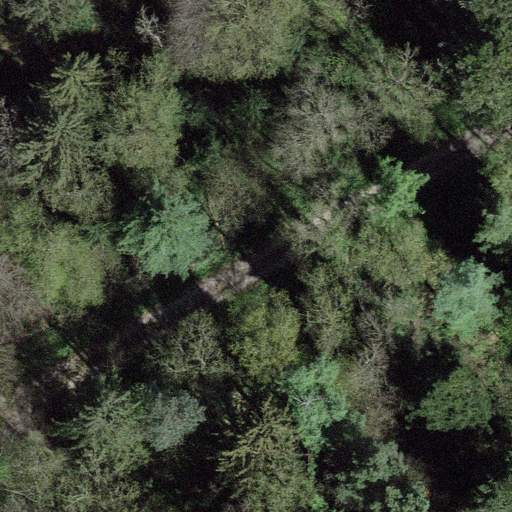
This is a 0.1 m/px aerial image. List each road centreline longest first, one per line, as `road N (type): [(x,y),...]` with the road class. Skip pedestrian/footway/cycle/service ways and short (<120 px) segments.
road 1 (track): [(511,139),(0,425)]
road 2 (track): [(164,511),(0,424)]
